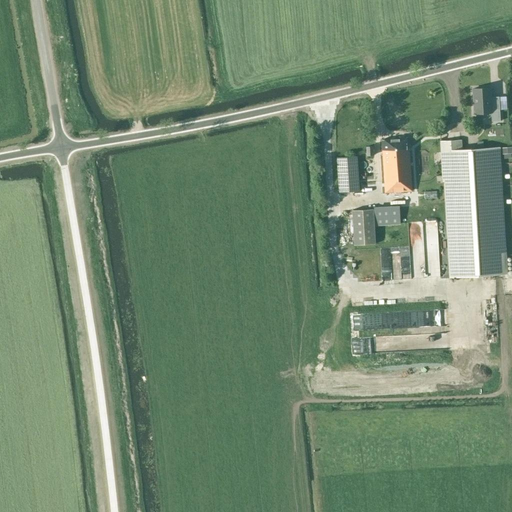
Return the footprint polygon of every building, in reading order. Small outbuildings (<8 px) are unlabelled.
[(490,88),(473,89),(474,114),(491,113),(491,122),(500,121),(499,108),(491,109),(490,88)] [(383,139),(381,139),(385,193),(412,191),(409,148),(408,149),(407,137),(383,139)] [(461,140),(440,142),(443,181),(446,181),(452,276),(505,273),(498,148),(461,150),(461,140)] [(359,191),(357,156),(337,158),(339,192),(359,191)] [(399,224),(398,207),(374,209),(375,226),(399,224)] [(374,244),(372,209),(351,210),(353,245),(374,244)]
